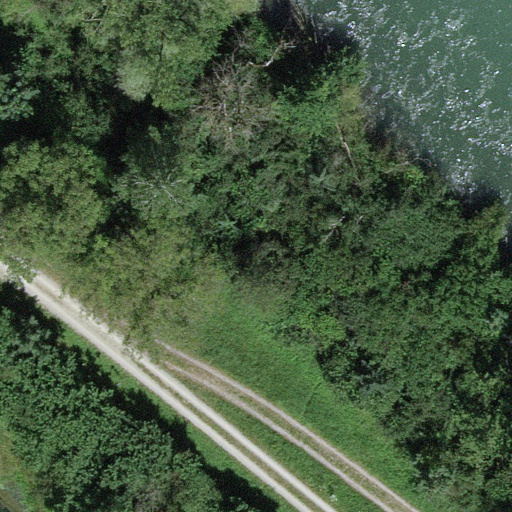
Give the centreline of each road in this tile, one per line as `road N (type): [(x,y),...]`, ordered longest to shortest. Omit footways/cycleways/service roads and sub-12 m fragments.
road 1 (track): [(0,257),(319,511)]
road 2 (track): [(104,335),(247,389),(414,511)]
